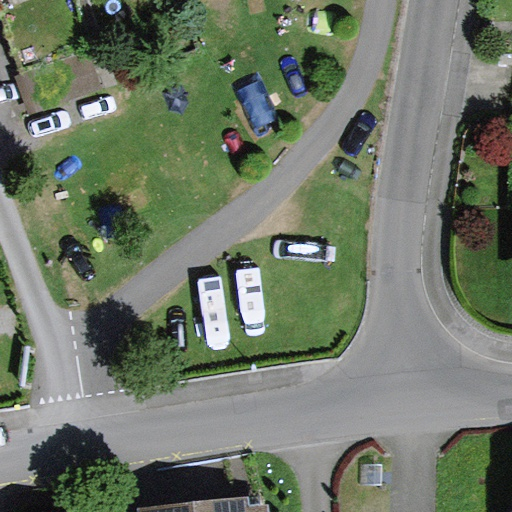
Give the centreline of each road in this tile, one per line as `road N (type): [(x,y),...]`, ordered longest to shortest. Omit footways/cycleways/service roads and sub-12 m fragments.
road 1 (residential): [(410,406),(0,461)]
road 2 (residential): [(426,0),(390,258),(410,406)]
